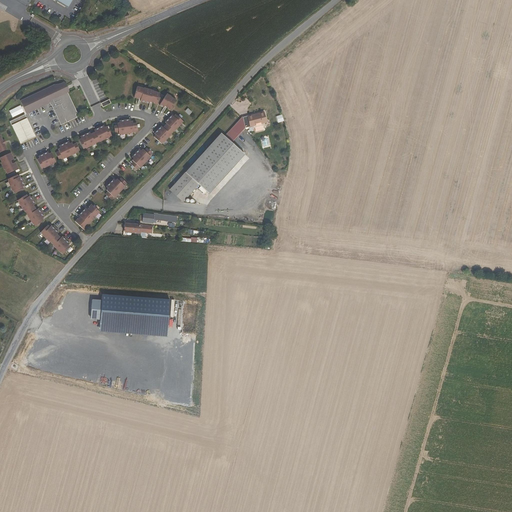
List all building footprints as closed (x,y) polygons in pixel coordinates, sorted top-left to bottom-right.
[(20,103),(26,116),(46,107),(50,105),(50,108),(51,108),(61,127),(66,124),(66,125),(77,120),(75,117),(77,116),(66,92),(64,90),(61,90),(59,86),(54,89),(54,87),(20,103)] [(149,92),(137,89),(134,100),(137,101),(138,99),(141,100),(140,103),(145,104),(150,106),(151,102),(154,103),(153,105),(157,106),(160,95),(149,92)] [(166,96),(159,107),(164,110),(166,107),(169,109),(167,111),(170,112),(177,103),(166,96)] [(109,101),(101,105),(103,110),(111,106),(109,101)] [(267,123),(265,111),(248,115),(248,116),(243,117),(245,127),(253,126),(253,128),(265,125),(264,124),(267,123)] [(178,129),(183,123),(177,118),(176,116),(174,119),(172,117),(171,118),(170,117),(167,119),(165,122),(166,123),(165,124),(167,126),(165,128),(163,130),(161,128),(160,129),(159,128),(157,131),(154,133),(156,134),(154,136),(156,137),(154,139),(156,141),(161,146),(167,140),(172,135),(178,129)] [(226,135),(233,141),(245,127),(243,117),(226,135)] [(20,146),(35,139),(27,121),(25,122),(23,118),(10,124),(20,146)] [(118,128),(114,128),(115,136),(119,136),(119,137),(127,136),(134,134),(138,133),(137,125),(133,126),(133,123),(130,124),(130,122),(128,122),(128,120),(124,120),(121,121),(121,123),(119,123),(120,125),(117,126),(118,128)] [(104,141),(112,138),(108,131),(107,129),(105,130),(104,128),(102,129),(101,127),(98,128),(95,130),(96,131),(94,132),(96,136),(94,138),(92,139),(90,135),(88,135),(87,134),(84,135),(81,136),(82,138),(80,139),(81,141),(79,142),(80,144),(83,151),(90,148),(97,145),(104,141)] [(226,135),(221,131),(169,190),(183,203),(200,184),(208,192),(245,152),(233,141),(226,135)] [(56,155),(59,162),(62,161),(63,161),(69,158),(77,155),(76,154),(80,153),(76,145),(73,147),(72,145),(70,146),(69,144),(67,145),(66,143),(63,144),(60,146),(61,147),(59,148),(60,151),(58,152),(59,154),(56,155)] [(134,164),(131,167),(137,172),(140,170),(145,164),(151,159),(150,158),(153,156),(147,150),(144,153),(143,151),(141,153),(139,151),(138,153),(137,152),(134,154),(132,156),(134,158),(132,159),(134,161),(132,163),(134,164)] [(38,164),(41,171),(49,168),(56,164),(52,157),(51,155),(49,156),(48,154),(46,155),(45,154),(42,155),(39,156),(40,158),(39,159),(39,161),(37,162),(38,164)] [(11,155),(0,160),(0,161),(2,165),(1,166),(4,172),(5,172),(7,176),(18,171),(15,165),(10,167),(9,164),(14,162),(11,155)] [(15,178),(8,182),(11,189),(14,196),(21,193),(24,192),(22,189),(24,188),(24,187),(25,186),(24,183),(22,180),(21,181),(20,179),(18,180),(17,178),(15,178)] [(111,202),(114,200),(119,194),(125,189),(125,188),(127,186),(121,180),(119,183),(117,181),(116,183),(114,181),(112,183),(111,182),(109,184),(106,186),(108,188),(106,189),(108,191),(107,193),(108,194),(106,197),(111,202)] [(24,199),(18,203),(22,210),(26,216),(31,222),(35,229),(42,225),(44,223),(42,221),(44,220),(43,218),(45,217),(43,214),(41,212),(39,213),(38,211),(36,212),(35,210),(34,208),(35,207),(34,205),(36,204),(34,202),(32,199),(31,200),(29,198),(28,199),(26,197),(24,199)] [(75,224),(83,232),(92,223),(100,215),(92,207),(89,209),(91,211),(88,213),(86,210),(82,214),(79,218),(81,220),(79,223),(78,221),(75,224)] [(142,222),(153,223),(154,220),(176,223),(177,217),(143,211),(142,222)] [(124,231),(140,232),(139,236),(147,237),(148,233),(150,233),(151,225),(125,222),(124,231)] [(46,230),(41,235),(46,241),(52,246),(57,251),(63,257),(68,252),(70,250),(68,248),(70,246),(68,245),(70,244),(67,241),(65,239),(64,240),(62,239),(61,241),(59,239),(57,237),(59,235),(57,234),(59,233),(56,230),(54,228),(53,230),(51,228),(50,230),(48,228),(46,230)] [(101,300),(92,299),(91,319),(100,320),(99,333),(168,338),(171,299),(102,294),(101,300)]
